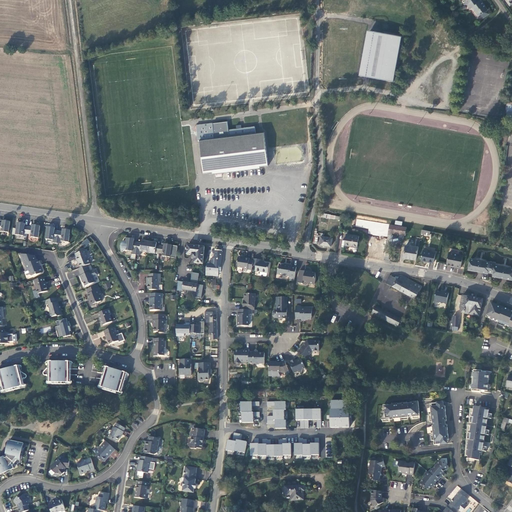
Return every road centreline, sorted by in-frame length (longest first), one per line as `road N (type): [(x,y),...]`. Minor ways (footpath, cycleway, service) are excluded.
road 1 (residential): [(304,254),(321,160),(317,0)]
road 2 (residential): [(95,221),(69,0)]
road 3 (unclassified): [(304,254),(432,275),(511,301)]
road 4 (residential): [(95,221),(139,316),(132,363)]
road 5 (residential): [(126,453),(84,486),(30,479),(0,491)]
road 6 (unclassified): [(95,221),(227,241)]
road 7 (residential): [(222,428),(351,432)]
road 8 (residential): [(459,478),(458,394),(494,399)]
